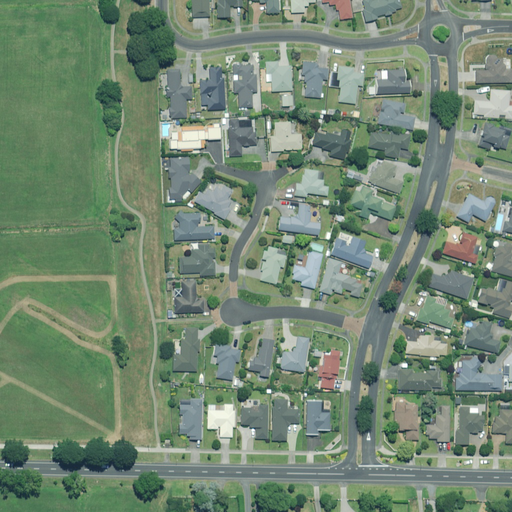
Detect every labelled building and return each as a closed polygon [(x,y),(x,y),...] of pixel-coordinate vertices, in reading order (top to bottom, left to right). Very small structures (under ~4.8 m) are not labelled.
[(209,0),(191,0),(192,17),(210,16),(209,0)] [(230,6),(242,6),(241,0),(218,0),(219,2),(217,2),(217,17),(230,17),(230,6)] [(279,13),(279,0),(252,0),(260,0),(260,3),(267,3),(267,13),(279,13)] [(315,2),(315,0),(291,0),(292,12),(304,12),(304,6),(308,6),(308,2),(315,2)] [(353,18),(349,0),(322,0),(323,3),(329,2),(330,5),(336,4),(336,10),(339,10),(340,19),(353,18)] [(377,19),(376,16),(385,14),(385,15),(392,14),(391,12),(397,11),(397,9),(401,8),(399,0),(376,0),(372,1),(371,0),(362,0),(365,9),(362,9),(365,22),(377,19)] [(503,57),(487,57),(487,63),(486,63),(486,70),(476,70),(476,83),(511,82),(511,68),(506,69),(506,64),(503,64),(503,57)] [(318,62),(303,61),(302,75),(305,75),(304,82),(306,82),(305,96),(321,98),(322,79),(327,79),(328,66),(318,65),(318,62)] [(279,66),(279,62),(266,62),(266,74),(271,74),(272,91),(292,90),(291,66),(279,66)] [(234,75),(238,75),(238,80),(234,80),(234,93),(239,93),(239,108),(253,107),(253,92),(258,92),(257,74),(254,74),(253,65),(233,65),(234,75)] [(354,68),(339,66),(337,80),(340,80),(339,87),(341,88),(339,102),(356,104),(358,85),(363,86),(365,74),(354,73),(354,68)] [(222,75),(222,67),(210,67),(210,80),(201,80),(201,94),(208,94),(210,95),(211,98),(208,98),(208,110),(226,109),(224,75),(222,75)] [(405,81),(405,69),(387,70),(388,79),(376,79),(376,94),(410,93),(409,81),(405,81)] [(169,107),(169,116),(171,116),(171,118),(186,118),(187,99),(192,99),(192,87),(180,87),(181,70),(168,70),(168,87),(167,87),(167,97),(171,97),(171,107),(169,107)] [(510,91),(491,90),(490,101),(475,100),(474,114),(484,115),(484,117),(511,118),(511,105),(509,106),(510,91)] [(293,106),(293,96),(283,96),(283,106),(293,106)] [(413,129),(415,117),(409,116),(409,113),(404,112),(406,103),(382,99),(378,123),(413,129)] [(240,119),(229,119),(229,156),(242,156),(242,145),(256,145),(256,132),(253,132),(253,125),(240,125),(240,119)] [(271,136),(272,151),(284,151),(284,150),(302,149),(302,134),(291,134),(291,122),(275,122),(276,136),(271,136)] [(494,125),(485,122),(478,146),(496,151),(498,147),(506,149),(510,136),(504,135),(505,130),(493,127),(494,125)] [(214,126),(203,126),(182,127),(182,132),(178,132),(178,140),(170,140),(170,148),(205,148),(205,139),(220,139),(220,123),(214,123),(214,126)] [(353,132),(342,129),(341,136),(326,132),(326,135),(316,132),(313,145),(322,147),(322,148),(331,151),(330,156),(346,160),(353,132)] [(392,132),(392,135),(379,133),(378,134),(371,133),(369,147),(385,150),(384,156),(399,158),(401,148),(408,149),(411,135),(392,132)] [(176,203),(181,203),(181,198),(183,198),(183,195),(189,189),(192,192),(202,182),(193,174),(190,175),(189,157),(170,157),(171,167),(169,167),(169,178),(171,178),(171,187),(169,187),(170,199),(176,199),(176,203)] [(397,165),(383,160),(380,167),(374,165),(368,182),(399,193),(403,182),(392,178),(397,165)] [(319,171),(305,169),(305,175),(303,175),(302,184),(296,183),(295,196),(307,197),(307,193),(328,196),(329,187),(323,186),(324,180),(318,179),(319,171)] [(224,186),(222,190),(217,188),(214,193),(208,189),(205,195),(200,192),(195,201),(214,212),(214,213),(225,219),(230,209),(228,207),(231,201),(229,200),(234,191),(224,186)] [(374,190),(363,186),(361,192),(356,190),(350,205),(361,210),(359,215),(368,219),(371,212),(373,213),(391,220),(396,207),(384,202),(384,201),(372,196),(374,190)] [(468,194),(456,217),(467,223),(472,215),(484,222),(494,204),(493,200),(489,198),(486,199),(484,203),(468,194)] [(299,205),(298,217),(291,216),(291,218),(281,217),(279,230),(319,235),(320,223),(310,222),(312,207),(299,205)] [(511,208),(509,208),(507,216),(511,217),(510,222),(505,221),(503,231),(511,232),(511,208)] [(200,222),(200,214),(185,215),(181,211),(174,218),(180,223),(180,228),(174,229),(175,240),(214,238),(214,227),(197,228),(196,222),(200,222)] [(463,232),(460,243),(457,242),(456,244),(447,241),(443,253),(476,264),(478,255),(472,254),(478,237),(463,232)] [(293,236),(284,235),(283,243),(292,243),(293,236)] [(366,241),(353,236),(350,246),(346,245),(347,241),(337,238),(331,254),(369,268),(373,257),(362,253),(366,241)] [(503,248),(499,247),(495,249),(493,257),(494,258),(491,272),(511,277),(511,263),(511,259),(511,254),(511,253),(510,253),(511,248),(510,245),(506,244),(503,246),(503,248)] [(216,275),(216,261),(213,261),(213,258),(216,258),(215,248),(209,248),(209,245),(199,245),(199,249),(191,249),(192,256),(180,257),(180,273),(200,272),(200,276),(216,275)] [(278,249),(269,247),(268,252),(264,251),(262,259),(267,260),(266,262),(263,262),(261,270),(263,271),(261,280),(276,284),(281,265),(284,265),(286,256),(277,254),(278,249)] [(324,254),(310,251),(305,268),(295,265),(293,273),(294,273),(293,279),(302,281),(301,285),(315,289),(324,254)] [(342,262),(329,258),(320,291),(331,295),(332,291),(342,294),(343,289),(352,291),(351,295),(359,297),(363,281),(349,277),(350,276),(339,273),(342,262)] [(447,275),(443,274),(443,277),(433,274),(428,286),(467,299),(474,278),(449,270),(447,275)] [(511,282),(500,279),(497,291),(483,286),(478,302),(494,307),(493,313),(509,318),(511,308),(511,304),(509,304),(511,299),(511,282)] [(197,300),(196,281),(182,282),(182,289),(174,289),(175,313),(204,312),(204,300),(197,300)] [(448,317),(450,310),(444,308),(445,306),(435,302),(436,299),(427,296),(423,309),(420,308),(417,320),(429,324),(429,321),(452,328),(455,319),(448,317)] [(496,324),(483,321),(482,325),(478,324),(476,330),(468,328),(464,345),(498,353),(501,341),(493,339),(496,324)] [(201,339),(199,339),(197,339),(198,328),(186,328),(185,339),(181,339),(181,354),(174,354),(173,371),(198,372),(199,352),(200,352),(201,339)] [(434,341),(434,337),(421,335),(420,339),(418,338),(417,342),(407,341),(406,353),(439,357),(440,354),(446,355),(448,344),(440,343),(441,341),(434,341)] [(294,348),(293,353),(284,351),(281,368),(304,372),(310,339),(298,337),(296,348),(294,348)] [(274,340),(263,339),(262,348),(260,347),(258,357),(255,357),(254,361),(250,360),(249,370),(261,372),(260,376),(269,377),(274,340)] [(231,346),(216,344),(214,356),(217,356),(216,363),(219,364),(217,378),(234,380),(236,361),(239,362),(241,350),(231,349),(231,346)] [(340,351),(331,350),(330,355),(324,354),(320,387),(334,389),(335,378),(337,378),(340,351)] [(470,361),(462,361),(462,373),(460,373),(460,378),(456,378),(456,390),(502,391),(502,374),(477,374),(477,370),(482,362),(473,356),(470,361)] [(413,370),(399,369),(398,389),(432,390),(432,387),(442,387),(442,379),(438,379),(438,371),(427,371),(427,374),(413,373),(413,370)] [(187,437),(190,437),(190,439),(202,440),(203,400),(191,399),(191,401),(180,401),(180,415),(183,415),(183,424),(180,424),(179,434),(187,434),(187,437)] [(288,399),(275,399),(274,406),(273,406),(272,440),(287,441),(287,423),(299,423),(299,409),(287,409),(288,399)] [(322,402),(307,401),(306,434),(317,435),(318,430),(331,430),(331,412),(322,412),(322,402)] [(241,406),(241,427),(255,428),(255,438),(268,439),(269,403),(260,403),(260,406),(241,406)] [(417,404),(396,403),(396,411),(395,411),(394,427),(399,427),(399,430),(406,430),(406,440),(418,440),(419,422),(417,422),(417,404)] [(507,403),(501,403),(500,417),(495,417),(495,423),(493,423),(493,433),(506,433),(506,443),(511,443),(511,409),(507,410),(507,403)] [(233,405),(225,404),(225,411),(215,410),(216,405),(209,405),(208,429),(220,429),(220,437),(233,437),(233,426),(235,426),(235,411),(233,410),(233,405)] [(451,407),(442,406),(442,415),(436,415),(436,425),(427,425),(426,435),(429,435),(429,439),(437,439),(437,441),(450,442),(451,407)] [(479,431),(483,431),(484,416),(479,416),(479,413),(470,413),(470,407),(460,407),(459,430),(456,430),(456,444),(469,445),(469,433),(479,433),(479,431)]
